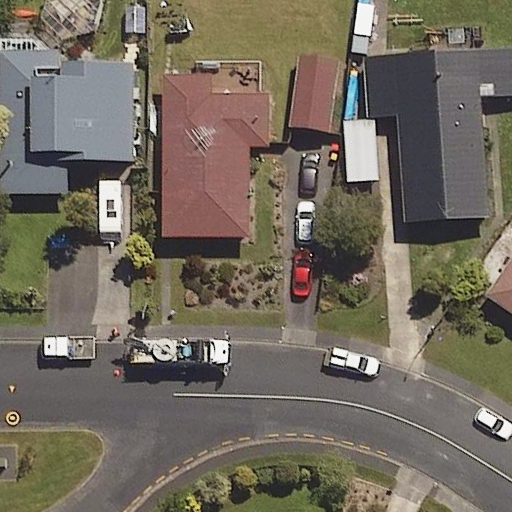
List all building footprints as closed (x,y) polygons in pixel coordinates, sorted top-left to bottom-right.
[(64,38),(1,38),(1,190),(70,190),(70,155),(138,155),(138,60),(64,60),(64,38)] [(511,94),(511,46),(368,55),(372,114),(403,112),(409,218),(492,213),(485,96),(511,94)] [(337,55),(300,53),(296,125),(333,127),(337,55)] [(212,73),(167,73),(168,234),(253,234),(252,144),(273,144),(272,92),(213,93),(212,73)] [(380,178),(376,119),(346,121),(350,180),(380,178)] [(511,248),(481,294),(511,315),(511,248)]
